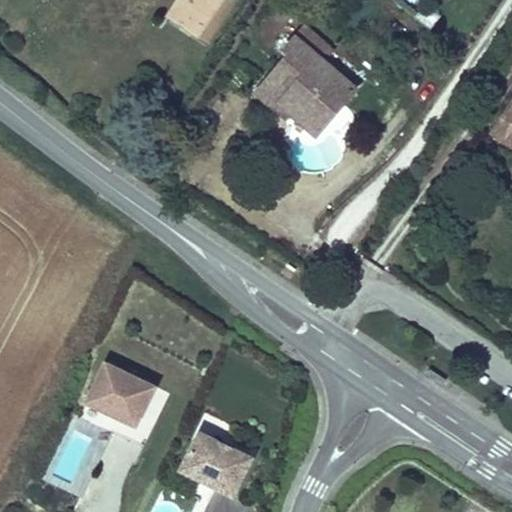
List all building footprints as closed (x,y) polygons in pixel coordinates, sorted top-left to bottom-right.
[(178,0),(165,21),(200,44),(228,0),(178,0)] [(253,99),(284,126),(288,121),(316,145),(360,95),(325,64),(335,52),(307,28),(281,59),(285,63),(253,99)] [(511,99),(494,128),(511,139),(511,99)] [(142,423),(162,380),(108,355),(88,398),(142,423)] [(227,494),(246,455),(197,431),(171,486),(200,502),(208,486),(227,494)]
